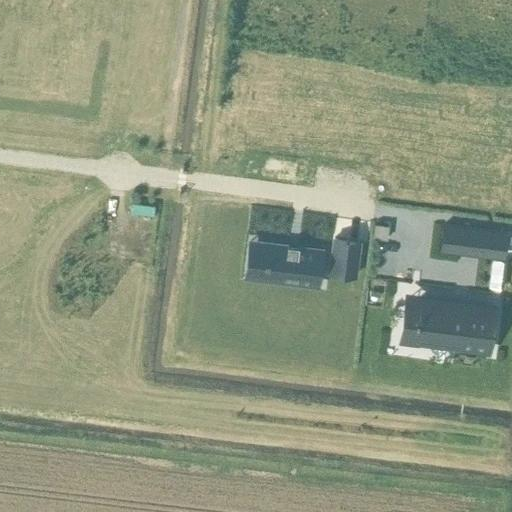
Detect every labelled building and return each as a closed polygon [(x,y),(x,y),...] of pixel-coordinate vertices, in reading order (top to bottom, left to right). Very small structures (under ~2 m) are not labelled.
[(343,104),(338,139),(425,150),(429,115),(343,104)] [(443,222),(439,250),(505,258),(508,230),(443,222)] [(373,223),(371,238),(386,239),(388,225),(373,223)] [(239,225),(235,254),(311,263),(315,235),(239,225)] [(329,251),(323,293),(350,298),(357,255),(329,251)] [(407,290),(401,339),(490,351),(497,303),(407,290)]
